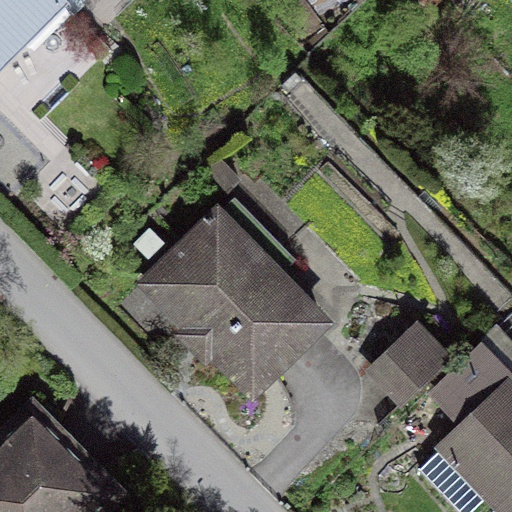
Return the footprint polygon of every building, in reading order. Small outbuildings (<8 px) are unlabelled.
[(67,0),(0,0),(0,73),(67,10),(67,0)] [(416,0),(425,10),(435,0),(416,0)] [(326,320),(214,211),(136,292),(248,401),(326,320)] [(454,361),(418,323),(367,370),(403,409),(454,361)] [(511,511),(511,356),(495,339),(440,394),(469,423),(441,451),(502,511),(511,511)] [(109,511),(119,501),(34,420),(0,453),(0,511),(109,511)]
